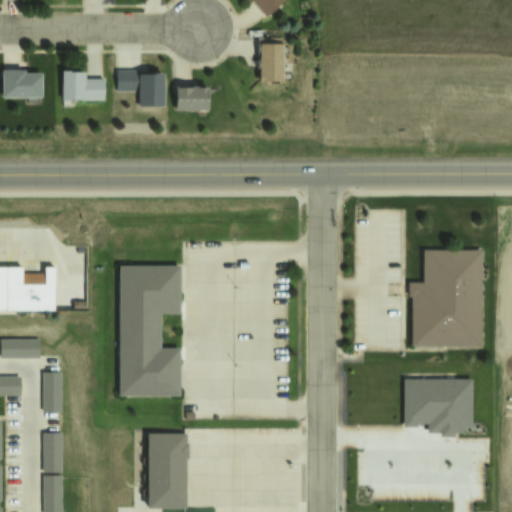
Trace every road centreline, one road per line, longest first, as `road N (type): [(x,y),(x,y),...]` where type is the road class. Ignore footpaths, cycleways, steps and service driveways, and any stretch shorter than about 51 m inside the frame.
road 1 (tertiary): [(0,171),(511,172)]
road 2 (residential): [(322,173),(321,511)]
road 3 (residential): [(201,30),(0,29)]
